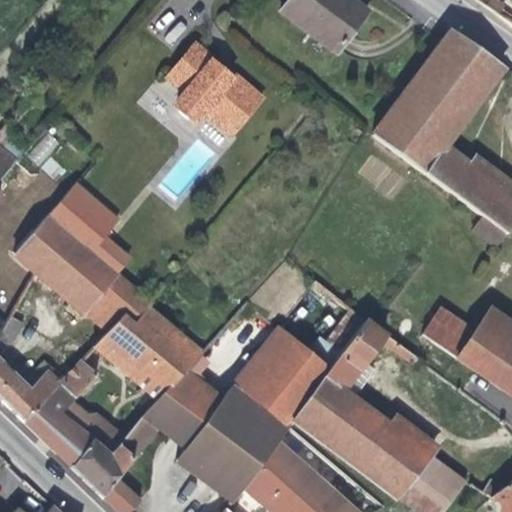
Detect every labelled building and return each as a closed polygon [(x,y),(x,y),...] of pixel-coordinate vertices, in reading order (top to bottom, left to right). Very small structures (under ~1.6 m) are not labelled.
[(290,0),(279,15),(336,55),(366,13),(347,0),(290,0)] [(474,0),(511,26),(511,12),(494,0),(474,0)] [(480,221),(504,238),(511,225),(511,178),(478,152),(472,162),(452,146),(501,69),(449,33),(370,140),(480,221)] [(213,61),(195,46),(169,76),(186,91),(182,96),(177,101),(177,114),(187,122),(199,122),(203,117),(218,130),(220,126),(232,136),(262,101),(235,77),(231,81),(223,73),(212,63),(213,61)] [(186,91),(169,76),(165,80),(182,96),(186,91)] [(0,87),(0,131),(2,128),(33,95),(10,77),(0,87)] [(229,140),(232,136),(220,126),(218,130),(229,140)] [(0,131),(0,183),(28,153),(2,128),(0,131)] [(42,166),(56,139),(42,133),(29,160),(42,166)] [(0,252),(10,261),(12,259),(45,219),(50,213),(14,182),(1,196),(0,195),(0,252)] [(45,219),(89,255),(115,222),(73,189),(71,187),(68,191),(50,213),(45,219)] [(45,219),(12,259),(35,277),(86,316),(95,306),(116,323),(122,317),(133,326),(147,309),(151,305),(116,278),(45,219)] [(471,232),(494,250),(504,238),(480,221),(471,232)] [(127,260),(102,239),(89,255),(114,276),(127,260)] [(471,334),(455,359),(511,398),(511,315),(491,301),(471,334)] [(95,306),(86,316),(107,333),(116,323),(95,306)] [(6,327),(0,335),(0,338),(8,346),(22,323),(20,321),(24,313),(17,308),(10,321),(6,327)] [(116,323),(107,333),(93,350),(158,402),(185,371),(198,357),(201,353),(147,309),(133,326),(122,317),(116,323)] [(420,336),(455,359),(471,334),(437,311),(420,336)] [(410,369),(420,353),(391,331),(367,315),(331,365),(288,425),(400,501),(436,458),(443,447),(398,411),(391,420),(357,392),(370,375),(368,373),(384,349),(410,369)] [(0,324),(6,327),(10,321),(4,317),(0,324)] [(278,326),(231,387),(285,428),(288,425),(331,365),(317,354),(278,326)] [(57,387),(23,423),(55,455),(79,426),(63,411),(95,377),(89,371),(95,365),(86,356),(64,380),(57,387)] [(198,357),(185,371),(196,380),(208,366),(198,357)] [(43,374),(57,387),(64,380),(44,361),(21,386),(27,391),(43,374)] [(0,365),(0,381),(8,374),(0,365)] [(158,402),(116,448),(132,461),(157,427),(169,435),(205,386),(196,380),(185,371),(158,402)] [(8,374),(0,381),(0,400),(6,407),(23,423),(57,387),(43,374),(27,391),(21,386),(8,374)] [(205,386),(169,435),(186,448),(221,399),(205,386)] [(213,500),(227,511),(242,490),(277,443),(284,434),(288,430),(285,428),(231,387),(221,399),(186,448),(177,460),(200,478),(217,492),(213,500)] [(79,426),(55,455),(63,462),(69,467),(92,438),(79,426)] [(92,438),(69,467),(100,498),(118,479),(132,461),(116,448),(109,454),(92,438)] [(357,511),(277,443),(242,490),(266,511),(357,511)] [(442,511),(462,481),(436,458),(400,501),(416,511),(442,511)] [(474,488),(487,498),(500,487),(482,475),(474,488)] [(500,487),(487,498),(497,505),(497,511),(511,511),(511,478),(507,488),(502,486),(500,487)] [(118,479),(100,498),(115,511),(130,511),(140,501),(118,479)]
